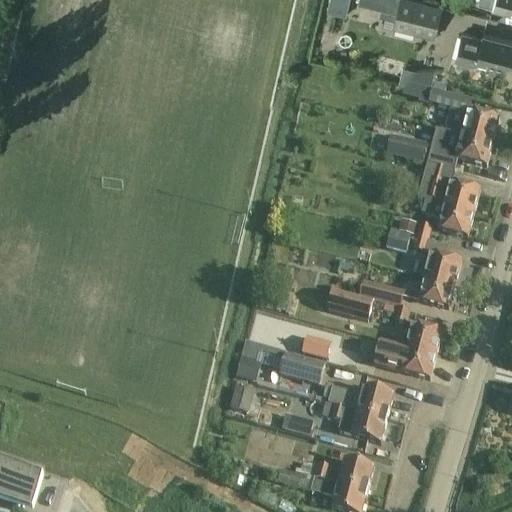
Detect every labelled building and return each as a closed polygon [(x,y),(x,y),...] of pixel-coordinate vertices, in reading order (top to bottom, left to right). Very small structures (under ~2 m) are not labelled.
[(346,16),(350,0),(329,0),(327,11),(346,16)] [(397,14),(400,0),(359,0),(359,4),(397,14)] [(400,0),(397,14),(394,28),(434,38),(442,8),(409,0),(400,0)] [(511,0),(480,0),(479,5),(511,13),(511,0)] [(511,69),(511,42),(485,36),(484,39),(463,34),(457,60),(459,60),(458,66),(460,71),(468,73),(474,70),(475,65),(477,65),(478,61),(511,69)] [(430,93),(434,76),(403,68),(398,85),(430,93)] [(493,145),(499,121),(469,113),(471,103),(432,92),(429,103),(449,108),(444,130),(462,135),(462,137),(493,145)] [(486,170),(493,145),(462,137),(455,161),(486,170)] [(421,165),(426,147),(390,138),(385,156),(421,165)] [(473,217),(479,192),(451,185),(454,173),(445,171),(448,160),(437,157),(434,168),(426,166),(416,202),(424,204),(443,209),(473,217)] [(466,241),(473,217),(443,209),(424,204),(420,218),(440,223),(437,233),(466,241)] [(419,227),(416,239),(428,242),(430,230),(419,227)] [(425,255),(428,242),(416,239),(413,252),(425,255)] [(432,255),(425,279),(454,287),(461,263),(432,255)] [(448,311),(454,287),(425,279),(419,303),(448,311)] [(403,295),(363,285),(360,299),(400,310),(403,295)] [(367,324),(372,305),(333,295),(328,314),(367,324)] [(436,358),(442,335),(412,327),(405,350),(436,358)] [(436,358),(405,350),(380,344),(374,367),(399,374),(429,382),(436,358)] [(285,358),(280,378),(319,388),(324,369),(285,358)] [(386,423),(393,398),(365,390),(362,399),(332,390),(328,405),(346,411),(357,415),(386,423)] [(342,424),(346,411),(328,405),(327,405),(323,419),(342,424)] [(274,412),(259,407),(255,423),(270,427),(274,412)] [(379,448),(386,423),(357,415),(350,439),(379,448)] [(312,426),(299,422),(295,435),(309,439),(312,426)] [(0,505),(18,511),(34,511),(35,507),(44,482),(45,479),(0,463),(0,505)] [(367,494),(373,470),(344,463),(337,486),(367,494)] [(309,464),(306,478),(327,483),(330,470),(309,464)] [(332,511),(361,511),(367,494),(337,486),(327,483),(306,478),(302,492),(334,500),(331,511),(332,511)] [(49,511),(59,511),(66,491),(67,490),(44,482),(35,507),(49,511)]
